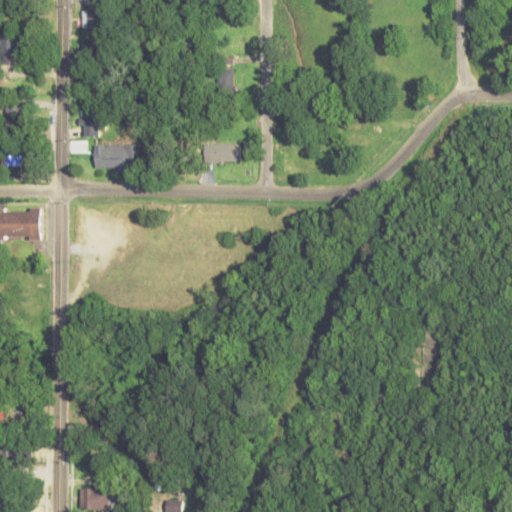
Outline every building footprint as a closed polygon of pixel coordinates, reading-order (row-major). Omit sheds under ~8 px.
[(109,28),(109,9),(84,9),(84,28),(109,28)] [(20,32),(0,31),(0,64),(20,64),(20,32)] [(83,60),(107,60),(107,43),(83,43),(83,60)] [(235,69),(218,69),(218,92),(235,92),(235,69)] [(29,129),(29,106),(8,106),(8,129),(29,129)] [(86,136),(105,136),(105,110),(86,110),(86,136)] [(242,144),(218,144),(218,162),(242,162),(242,144)] [(25,165),(25,147),(4,147),(4,165),(25,165)] [(144,168),(144,148),(97,148),(97,168),(144,168)] [(0,207),(0,238),(43,238),(43,208),(0,207)] [(392,410),(386,409),(384,418),(389,420),(392,410)] [(0,444),(0,460),(15,461),(15,445),(0,444)] [(82,488),(82,509),(117,509),(117,488),(82,488)] [(182,511),(182,500),(167,500),(167,511),(182,511)]
